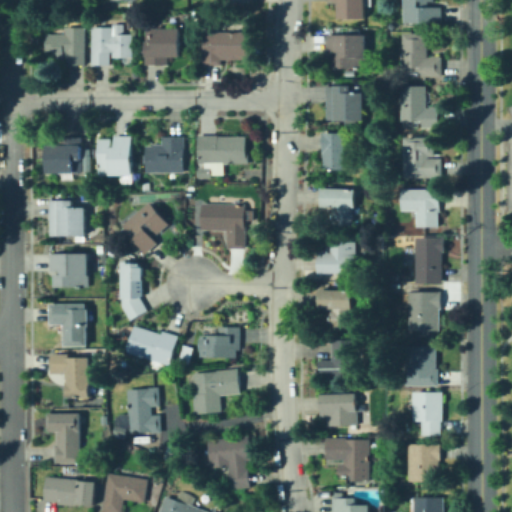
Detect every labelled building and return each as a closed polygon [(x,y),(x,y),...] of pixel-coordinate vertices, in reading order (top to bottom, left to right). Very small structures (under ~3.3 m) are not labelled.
[(366,6),(366,19),(339,19),(338,1),(329,1),(329,0),(372,0),(372,6),(366,6)] [(436,0),(436,1),(430,1),(430,6),(443,7),(443,23),(405,23),(405,0),(436,0)] [(87,27),(87,66),(67,66),(67,54),(65,54),(65,59),(54,59),(54,54),(47,54),(47,34),(67,34),(67,27),(87,27)] [(135,34),(135,58),(114,58),(114,52),(112,52),(112,65),(93,65),(93,27),(117,27),(117,34),(135,34)] [(181,28),(182,57),(169,57),(169,64),(146,65),(146,55),(147,30),(154,30),(154,29),(181,28)] [(250,31),(250,34),(252,34),(252,42),(249,41),(250,59),(222,60),(222,65),(204,65),(205,58),(205,32),(250,31)] [(429,33),(429,57),(432,57),(432,56),(441,56),(441,57),(443,57),(443,77),(422,77),(422,73),(402,73),(402,53),(404,53),(404,33),(429,33)] [(367,34),(367,69),(330,69),(330,56),(339,56),(339,52),(328,52),(328,34),(367,34)] [(364,93),(364,120),(336,121),(336,119),(328,119),(327,86),(351,85),(351,93),(364,93)] [(428,108),(430,108),(430,107),(440,107),(440,128),(423,128),(423,121),(403,121),(403,86),(427,86),(428,108)] [(347,133),(347,170),(326,170),(325,158),(325,132),(347,133)] [(247,136),(248,153),(249,153),(249,164),(225,164),(225,175),(212,175),(212,178),(199,178),(198,177),(198,170),(199,170),(199,167),(211,167),(211,164),(199,164),(199,135),(219,135),(219,136),(247,136)] [(133,136),(133,175),(100,175),(100,139),(113,139),(112,147),(115,147),(115,136),(133,136)] [(186,136),(186,149),(185,149),(185,172),(146,173),(146,163),(144,163),(144,155),(147,154),(146,146),(153,145),(153,144),(163,144),(163,137),(186,136)] [(83,137),(83,142),(88,141),(88,149),(83,149),(83,173),(47,173),(47,145),(60,145),(60,137),(83,137)] [(435,137),(435,157),(431,157),(431,159),(443,159),(443,177),(406,177),(406,137),(435,137)] [(363,206),(363,224),(355,224),(355,225),(338,225),(335,226),(335,208),(336,208),(336,206),(323,206),(323,188),(357,188),(357,206),(363,206)] [(441,189),(441,226),(419,226),(419,211),(404,211),(404,189),(441,189)] [(84,235),(84,239),(76,239),(76,235),(51,236),(50,200),(75,200),(75,207),(87,207),(87,235),(84,235)] [(170,225),(159,234),(156,230),(152,233),(160,243),(148,254),(136,240),(135,241),(131,237),(133,236),(123,225),(151,202),(170,225)] [(254,210),(254,220),(247,220),(246,249),(228,248),(228,231),(202,230),(203,203),(247,204),(247,210),(254,210)] [(447,237),(447,252),(444,252),(444,283),(418,283),(418,237),(447,237)] [(357,242),(357,273),(321,273),(321,250),(327,250),(327,241),(357,242)] [(89,253),(90,287),(53,287),(53,275),(62,275),(62,271),(51,271),(50,254),(89,253)] [(132,261),(132,264),(136,263),(136,267),(145,267),(145,280),(144,296),(142,297),(149,311),(131,320),(123,306),(123,261),(132,261)] [(354,308),(352,327),(331,327),(332,311),(337,311),(337,308),(321,308),(322,290),(354,291),(354,308)] [(442,309),(442,330),(411,330),(411,292),(443,292),(444,309),(442,309)] [(89,327),(88,346),(64,346),(64,324),(51,324),(51,304),(88,304),(88,309),(89,327)] [(135,325),(163,334),(164,331),(180,336),(171,366),(163,363),(161,367),(153,364),(154,360),(127,352),(128,349),(127,349),(129,343),(130,343),(135,325)] [(242,327),(241,350),(238,350),(238,357),(201,357),(201,334),(220,335),(221,326),(242,327)] [(360,340),(360,354),(356,354),(356,378),(336,378),(321,379),(321,360),(334,360),(334,340),(360,340)] [(439,346),(439,369),(441,369),(441,386),(408,386),(408,346),(439,346)] [(90,385),(90,398),(67,398),(67,374),(52,374),(52,354),(70,354),(70,358),(91,357),(90,385)] [(223,411),(196,414),(194,395),(197,394),(195,373),(218,370),(240,368),(242,393),(222,395),(223,411)] [(153,406),(154,415),(163,414),(163,433),(138,432),(138,431),(129,431),(129,435),(126,439),(115,435),(117,429),(117,421),(123,416),(130,415),(129,389),(150,388),(150,387),(161,386),(162,406),(153,406)] [(445,392),(445,421),(443,421),(444,435),(425,435),(425,421),(416,421),(416,410),(408,410),(407,397),(416,397),(416,392),(445,392)] [(358,393),(359,425),(329,426),(329,417),(323,417),(322,394),(358,393)] [(82,413),(82,463),(56,463),(56,445),(59,445),(59,431),(49,431),(49,413),(82,413)] [(249,460),(252,487),(232,489),(230,466),(213,468),(210,440),(251,436),(253,459),(249,460)] [(371,439),(371,480),(353,480),(353,476),(349,476),(340,477),(340,464),(345,464),(345,459),(328,459),(328,438),(348,438),(371,439)] [(443,444),(442,481),(412,481),(412,444),(443,444)] [(151,479),(147,503),(126,499),(123,511),(104,511),(110,472),(151,479)] [(154,481),(164,483),(165,476),(155,474),(154,481)] [(98,482),(96,506),(77,504),(77,506),(59,504),(59,502),(45,500),(47,476),(79,479),(79,480),(98,482)] [(212,511),(160,511),(167,496),(188,504),(212,511)] [(371,505),(371,511),(334,511),(334,498),(358,497),(358,505),(371,505)] [(445,497),(445,511),(409,511),(409,503),(416,503),(417,497),(445,497)]
